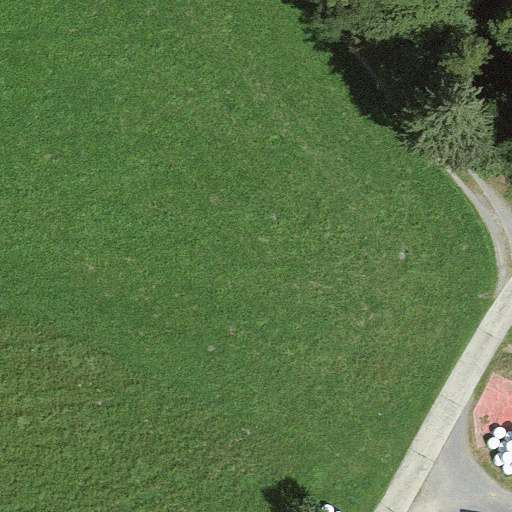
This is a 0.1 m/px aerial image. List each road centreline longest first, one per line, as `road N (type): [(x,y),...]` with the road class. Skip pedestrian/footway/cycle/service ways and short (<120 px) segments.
road 1 (track): [(332,0),(476,176),(511,283)]
road 2 (residential): [(511,300),(392,511)]
